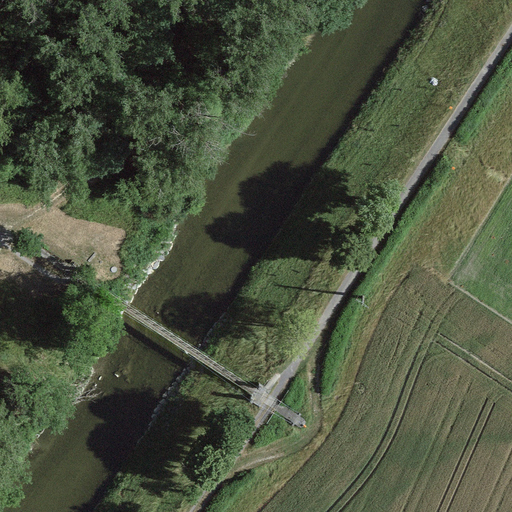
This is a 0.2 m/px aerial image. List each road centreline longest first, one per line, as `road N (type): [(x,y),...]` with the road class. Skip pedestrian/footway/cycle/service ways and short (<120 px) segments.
road 1 (track): [(271,401),(511,33)]
road 2 (track): [(197,511),(271,401)]
